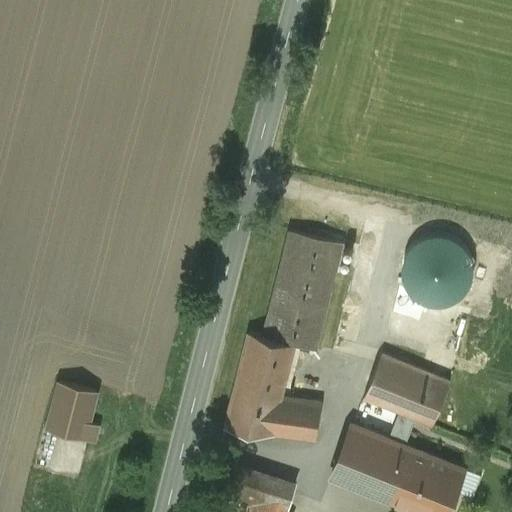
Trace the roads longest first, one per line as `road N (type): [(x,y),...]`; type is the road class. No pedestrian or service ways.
road 1 (tertiary): [(298,0),(166,511)]
road 2 (unknown): [(194,395),(336,433),(367,429),(385,408),(425,254)]
